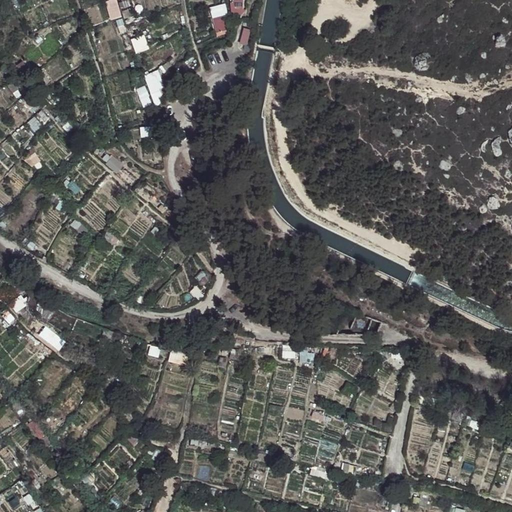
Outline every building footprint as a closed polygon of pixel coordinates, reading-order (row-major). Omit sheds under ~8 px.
[(229,0),(230,16),(244,16),(243,0),(229,0)] [(10,301),(15,310),(27,304),(22,295),(10,301)] [(376,335),(377,332),(380,323),(380,320),(343,308),(340,317),(331,313),(324,335),(376,335)] [(299,362),(307,362),(308,349),(301,349),(299,360),(300,360),(299,362)] [(312,420),(318,421),(320,411),(315,410),(312,420)] [(206,450),(220,453),(221,448),(206,445),(206,450)] [(309,476),(319,479),(321,473),(312,470),(309,476)] [(355,481),(355,486),(358,487),(358,488),(363,489),(363,483),(355,481)] [(216,500),(217,495),(211,493),(211,492),(202,491),(200,497),(209,498),(209,499),(216,500)] [(231,504),(230,507),(238,510),(240,506),(239,505),(241,500),(238,500),(238,499),(224,495),(224,502),(231,504)]
